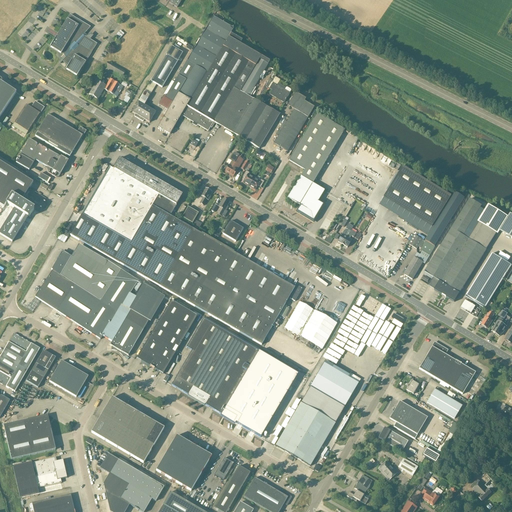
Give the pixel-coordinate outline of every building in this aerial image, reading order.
[(171,0),(169,3),(177,8),(182,0),(171,0)] [(90,28),(70,15),(67,20),(64,24),(61,29),(59,34),(59,33),(56,38),(56,39),(52,45),(63,54),(65,56),(66,57),(60,63),(61,64),(62,62),(78,76),(82,68),(83,68),(86,63),(88,58),(91,54),(91,53),(94,49),(97,44),(85,37),(83,36),(90,28)] [(180,118),(181,116),(208,132),(214,122),(259,149),(280,115),(249,96),(270,62),(240,44),(242,40),(231,33),(233,28),(213,16),(166,97),(164,96),(158,105),(168,111),(180,118)] [(124,34),(120,31),(115,37),(119,40),(124,34)] [(151,81),(138,103),(132,113),(135,115),(134,117),(143,122),(144,120),(149,123),(155,113),(144,106),(156,85),(162,88),(178,62),(166,55),(151,81)] [(125,72),(108,62),(103,70),(121,80),(125,72)] [(290,93),(291,91),(291,89),(287,87),(286,88),(278,83),(280,80),(275,77),(272,83),(271,83),(268,88),(269,88),(269,89),(272,91),(269,95),(284,104),(290,93)] [(110,79),(106,86),(104,89),(117,97),(123,87),(120,85),(110,79)] [(261,100),(263,96),(272,81),(270,79),(258,98),(261,100)] [(104,89),(106,86),(97,81),(89,95),(98,100),(104,89)] [(0,82),(0,117),(16,93),(0,82)] [(275,136),(278,137),(273,144),(287,153),(308,118),(314,107),(304,102),(306,99),(295,93),(287,106),(294,110),(290,116),(288,115),(275,136)] [(26,105),(14,123),(12,126),(26,135),(28,132),(40,114),(26,105)] [(160,122),(161,122),(158,128),(161,130),(161,131),(162,131),(170,135),(180,118),(168,111),(162,120),(160,122)] [(305,170),(301,177),(300,177),(287,199),(300,207),(297,212),(313,222),(323,205),(318,202),(324,191),(312,184),(345,130),(317,114),(289,160),(305,170)] [(48,115),(37,132),(35,136),(70,157),(72,153),(85,131),(80,129),(78,133),(48,115)] [(29,139),(22,152),(16,163),(29,171),(35,160),(47,167),(46,168),(48,173),(56,178),(58,178),(68,161),(29,139)] [(256,156),(262,160),(263,159),(264,159),(265,156),(264,155),(264,154),(259,151),(256,156)] [(231,162),(229,166),(228,168),(227,167),(225,171),(226,171),(225,173),(229,175),(235,164),(239,158),(238,158),(235,163),(235,162),(239,155),(235,153),(233,153),(229,160),(231,162)] [(242,160),(239,158),(235,164),(229,175),(229,176),(229,177),(231,178),(232,177),(233,178),(234,176),(235,177),(237,173),(236,172),(243,161),(242,160)] [(114,170),(87,218),(82,215),(70,236),(119,264),(261,346),(295,288),(170,216),(182,195),(157,180),(142,172),(129,164),(129,163),(129,162),(128,161),(127,161),(125,161),(124,162),(119,159),(113,170),(114,170)] [(30,189),(33,183),(0,162),(0,206),(4,209),(5,208),(6,204),(14,209),(0,230),(0,234),(12,242),(27,217),(29,218),(34,209),(38,211),(40,207),(44,209),(46,205),(43,203),(46,199),(41,195),(42,194),(38,192),(38,194),(30,189)] [(455,193),(453,197),(403,166),(384,198),(433,228),(425,241),(430,244),(428,249),(432,252),(435,247),(465,198),(456,193),(455,193)] [(248,188),(254,178),(248,175),(249,173),(246,172),(242,177),(245,179),(243,183),(245,185),(245,186),(248,188)] [(38,178),(42,180),(47,183),(50,179),(41,174),(38,178)] [(254,178),(248,188),(251,190),(252,189),(255,191),(257,186),(260,188),(264,182),(261,180),(260,182),(254,178)] [(209,196),(212,193),(205,189),(201,196),(201,197),(200,199),(202,200),(199,204),(204,206),(207,200),(208,201),(210,197),(209,196)] [(218,207),(220,208),(217,214),(221,217),(225,211),(226,211),(228,207),(227,207),(229,203),(223,199),(218,207)] [(511,214),(510,214),(508,217),(488,205),(477,222),(476,224),(478,225),(472,234),(467,231),(482,206),(470,199),(451,229),(424,272),(434,278),(429,286),(433,289),(454,302),(460,294),(487,250),(486,250),(496,234),(498,235),(500,231),(511,238),(511,214)] [(198,213),(188,208),(182,218),(192,224),(198,213)] [(230,222),(223,234),(236,242),(243,229),(230,222)] [(338,242),(342,245),(351,231),(353,227),(349,224),(345,231),(344,231),(341,235),(342,235),(338,242)] [(64,243),(70,234),(64,230),(58,239),(64,243)] [(356,234),(351,231),(342,245),(347,248),(351,241),(349,240),(351,236),(354,238),(356,234)] [(414,235),(408,245),(417,250),(418,247),(422,249),(426,242),(414,235)] [(51,270),(52,271),(35,297),(100,340),(138,282),(108,262),(79,245),(71,257),(62,252),(51,270)] [(417,253),(414,258),(404,275),(413,280),(423,263),(425,264),(428,259),(417,253)] [(490,302),(511,265),(492,253),(465,297),(467,299),(484,309),(485,309),(490,302)] [(130,311),(125,319),(110,345),(110,346),(112,347),(112,350),(114,350),(115,351),(116,351),(117,352),(119,352),(120,353),(121,354),(122,355),(122,356),(123,357),(126,355),(128,356),(143,330),(149,321),(150,322),(165,297),(143,285),(129,310),(130,311)] [(461,308),(467,311),(466,312),(476,318),(476,317),(479,318),(484,309),(467,299),(466,301),(465,301),(461,308)] [(171,301),(162,316),(189,331),(197,316),(171,301)] [(324,349),(337,321),(314,310),(314,309),(298,301),(285,329),(300,336),(299,338),(324,349)] [(489,312),(486,318),(485,317),(483,321),(483,322),(481,325),(488,329),(492,322),(491,321),(494,315),(496,312),(490,308),(493,303),(490,302),(485,309),(485,310),(489,312)] [(399,332),(406,318),(391,310),(385,322),(384,321),(390,309),(382,304),(371,326),(374,328),(372,330),(383,335),(382,336),(387,338),(390,334),(391,335),(394,329),(399,332)] [(492,332),(496,334),(508,315),(510,311),(504,307),(502,311),(504,312),(498,322),(494,328),(492,332)] [(362,320),(365,315),(353,309),(350,313),(362,320)] [(511,317),(508,315),(496,334),(500,337),(502,333),(503,334),(507,328),(506,328),(507,327),(506,327),(511,317)] [(189,331),(162,316),(137,359),(163,374),(189,331)] [(192,351),(171,385),(260,438),(298,375),(203,319),(186,348),(192,351)] [(344,325),(342,324),(337,335),(353,342),(355,339),(353,338),(358,326),(346,320),(344,325)] [(393,330),(387,343),(393,345),(398,332),(393,330)] [(14,334),(0,357),(0,383),(15,392),(40,349),(14,334)] [(334,339),(344,344),(346,340),(337,335),(334,339)] [(378,352),(386,340),(381,337),(374,350),(378,352)] [(331,345),(342,350),(344,345),(334,340),(331,345)] [(436,344),(434,344),(419,369),(448,387),(461,365),(445,355),(448,351),(436,344)] [(44,351),(26,381),(38,388),(56,358),(44,351)] [(86,380),(85,375),(61,361),(49,382),(76,398),(86,380)] [(461,365),(448,387),(462,395),(475,373),(461,365)] [(305,396),(338,416),(352,391),(318,371),(305,396)] [(408,387),(406,391),(413,395),(419,385),(412,381),(409,385),(408,385),(408,386),(408,387)] [(454,420),(462,406),(434,390),(426,403),(454,420)] [(1,396),(0,394),(0,418),(10,401),(1,395),(1,396)] [(117,448),(138,413),(112,398),(91,433),(117,448)] [(417,435),(427,418),(399,402),(389,419),(417,435)] [(301,403),(275,446),(310,467),(336,423),(301,403)] [(511,418),(511,416),(511,411),(503,406),(500,412),(511,418)] [(138,413),(117,448),(143,464),(164,429),(138,413)] [(48,415),(33,419),(3,425),(11,460),(41,453),(56,450),(48,415)] [(345,415),(339,426),(343,428),(349,418),(345,415)] [(454,422),(440,447),(444,449),(458,425),(454,422)] [(337,439),(342,429),(338,427),(332,437),(337,439)] [(407,442),(390,432),(384,428),(378,439),(384,442),(401,453),(407,442)] [(156,471),(191,492),(212,456),(177,436),(156,471)] [(426,449),(422,456),(435,463),(439,456),(426,449)] [(164,487),(118,460),(108,455),(100,469),(109,474),(103,484),(109,511),(125,511),(129,505),(140,511),(144,511),(152,500),(155,502),(164,487)] [(367,460),(369,462),(364,466),(368,471),(373,467),(371,464),(374,461),(371,457),(367,460)] [(67,478),(64,467),(63,461),(57,462),(56,458),(32,463),(38,489),(61,483),(61,480),(67,478)] [(224,458),(214,476),(223,481),(233,464),(224,458)] [(403,459),(398,468),(412,476),(418,467),(403,459)] [(378,470),(388,481),(397,473),(387,462),(378,470)] [(21,472),(19,465),(12,466),(14,473),(21,472)] [(238,466),(228,483),(213,508),(220,511),(226,511),(250,473),(238,466)] [(354,489),(357,490),(354,495),(349,493),(347,496),(356,502),(357,500),(365,505),(368,500),(363,497),(364,494),(364,495),(372,481),(362,476),(354,489)] [(280,491),(279,493),(255,478),(243,497),(268,511),(279,511),(284,504),(287,506),(292,498),(291,497),(291,496),(290,496),(289,496),(280,491)] [(491,479),(485,485),(481,481),(472,489),(480,498),(479,499),(482,502),(492,493),(490,491),(492,490),(493,492),(498,487),(496,485),(497,485),(491,479)] [(432,493),(428,490),(425,488),(421,494),(424,496),(422,499),(428,504),(433,507),(439,497),(438,497),(439,495),(433,490),(432,493)] [(203,511),(170,493),(162,507),(170,511),(203,511)] [(33,511),(74,511),(71,495),(32,504),(33,511)] [(506,499),(492,511),(496,511),(510,500),(505,495),(504,496),(506,499)] [(413,511),(416,508),(408,502),(401,511),(413,511)] [(240,503),(234,511),(252,511),(253,510),(240,503)]
